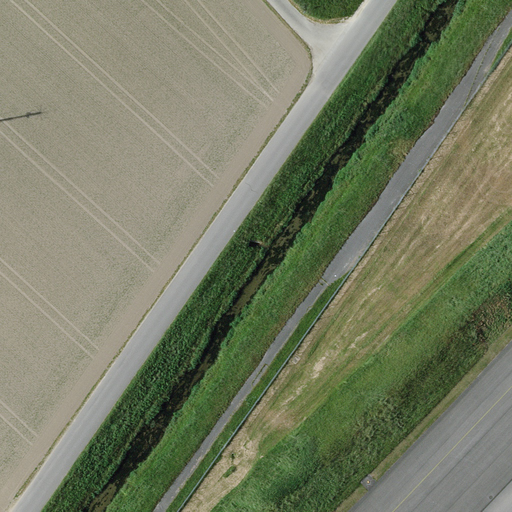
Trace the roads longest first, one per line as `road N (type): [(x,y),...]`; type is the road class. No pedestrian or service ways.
road 1 (tertiary): [(381,0),(25,511)]
road 2 (track): [(159,511),(511,15)]
